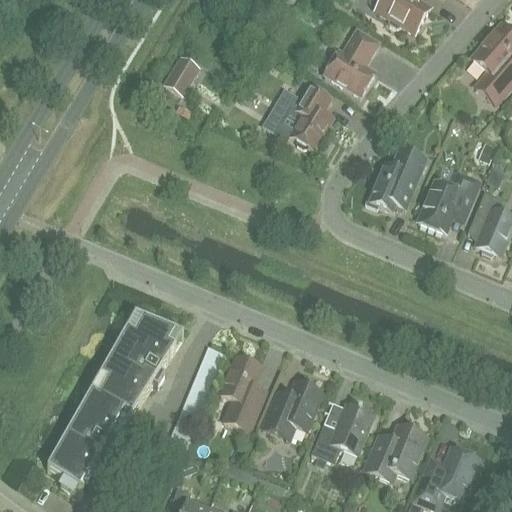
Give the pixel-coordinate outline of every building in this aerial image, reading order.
[(421,0),(384,0),(375,16),(389,24),(389,29),(396,33),(401,31),(414,39),(430,13),(418,6),(421,0)] [(511,90),(511,40),(501,31),(485,50),(480,51),(475,57),(475,62),(472,65),(488,78),(475,93),(495,110),(511,90)] [(378,49),(356,36),(342,60),(338,57),(324,81),(360,103),(374,79),(364,73),(378,49)] [(197,73),(182,64),(165,91),(180,100),(197,73)] [(323,118),(331,104),(308,91),(295,114),(289,111),(275,134),(295,146),(296,150),(303,154),(308,153),(313,157),(333,124),(323,118)] [(192,116),(178,110),(177,113),(175,118),(188,124),(189,121),(192,116)] [(495,152),(486,148),(480,165),(488,168),(495,152)] [(392,218),(395,211),(405,216),(426,167),(399,156),(391,174),(385,171),(375,196),(371,194),(365,210),(377,215),(378,212),(392,218)] [(503,178),(492,174),(486,188),(497,192),(503,178)] [(435,188),(418,228),(444,240),(451,224),(463,228),(480,188),(458,179),(451,194),(435,188)] [(478,243),(475,252),(481,255),(481,259),(491,263),(494,260),(500,263),(511,235),(511,224),(500,219),(503,212),(500,204),(484,198),(467,238),(478,243)] [(90,400),(123,419),(131,424),(152,390),(157,393),(164,380),(161,378),(183,343),(182,342),(134,323),(134,324),(90,400)] [(228,358),(206,349),(158,457),(180,467),(228,358)] [(253,394),(261,375),(236,365),(220,402),(232,407),(223,428),(249,438),(265,399),(253,394)] [(262,435),(275,440),(288,446),(294,432),(305,437),(321,400),(310,396),(309,393),(302,390),(298,391),(296,390),(284,418),(271,413),(262,435)] [(106,449),(123,419),(90,400),(47,477),(79,497),(98,463),(104,466),(111,452),(106,449)] [(323,430),(311,460),(334,470),(339,458),(343,456),(357,462),(373,422),(346,411),(336,435),(323,430)] [(409,485),(426,444),(398,433),(392,447),(379,442),(364,477),(390,488),(394,479),(409,485)] [(430,465),(413,506),(425,511),(438,511),(444,500),(460,507),(463,500),(467,498),(470,491),(469,486),(478,466),(469,462),(466,458),(459,454),(454,456),(451,455),(444,471),(430,465)] [(236,484),(241,473),(226,467),(222,479),(236,484)] [(241,473),(236,484),(279,501),(283,492),(249,479),(247,475),(241,473)] [(193,511),(187,509),(191,499),(177,494),(169,511),(193,511)] [(302,501),(291,497),(288,504),(299,509),(302,501)]
